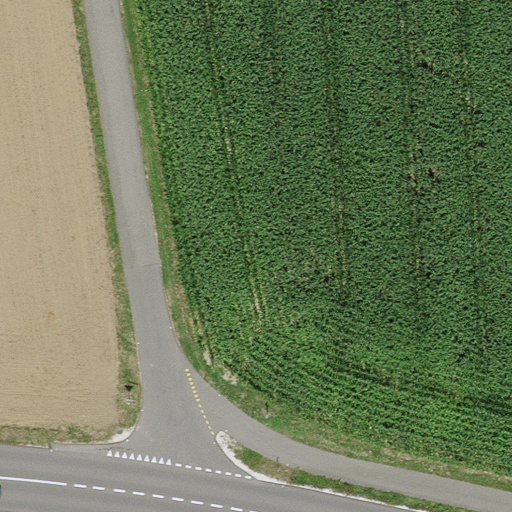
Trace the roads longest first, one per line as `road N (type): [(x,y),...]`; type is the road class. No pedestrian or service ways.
road 1 (residential): [(159,501),(163,415),(100,0)]
road 2 (tertiary): [(0,485),(159,501)]
